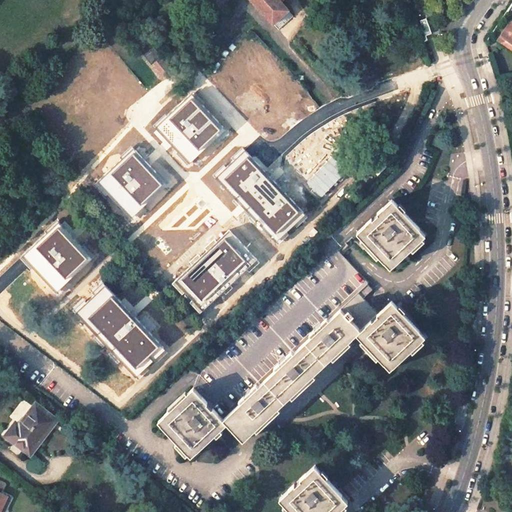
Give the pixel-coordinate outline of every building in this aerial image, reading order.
[(250,0),(273,30),(288,17),(283,11),(284,10),(277,2),(278,0),(250,0)] [(504,45),(507,40),(511,43),(511,20),(498,41),(504,45)] [(132,42),(136,48),(142,44),(137,38),(132,42)] [(136,48),(158,78),(168,70),(146,40),(142,44),(136,48)] [(171,121),(160,132),(180,154),(182,151),(193,163),(221,138),(219,136),(225,130),(204,108),(202,110),(191,98),(169,118),(171,121)] [(123,162),(101,182),(112,194),(110,196),(131,219),(143,207),(145,210),(167,189),(156,177),(158,175),(137,153),(125,164),(123,162)] [(246,153),(217,181),(274,242),(280,236),(282,238),(299,221),(298,220),(304,214),(246,153)] [(413,221),(392,198),(356,231),(389,266),(425,233),(413,221)] [(29,246),(38,255),(29,264),(52,289),(64,278),(66,280),(88,259),(77,248),(80,245),(59,223),(47,234),(44,232),(29,246)] [(257,261),(229,231),(175,282),(203,312),(257,261)] [(189,383),(192,387),(221,417),(244,396),(242,394),(249,387),(251,390),(279,363),(277,361),(284,354),(287,356),(314,330),(312,328),(319,321),(322,323),(366,282),(367,281),(334,245),(329,250),(193,379),(189,383)] [(38,255),(29,246),(20,255),(29,264),(38,255)] [(354,332),(387,368),(424,334),(408,317),(390,299),(376,311),(362,296),(371,288),(366,282),(322,323),(319,321),(312,328),(314,330),(287,356),(284,354),(277,361),(279,363),(251,390),(249,387),(242,394),(244,396),(221,417),(192,387),(157,420),(173,438),(190,455),(225,422),(242,439),(269,413),(305,379),(339,346),(354,332)] [(81,308),(75,314),(99,339),(114,325),(118,330),(103,344),(109,350),(111,349),(120,358),(118,360),(132,375),(138,369),(140,371),(158,354),(156,352),(162,347),(133,316),(124,325),(119,319),(128,311),(105,286),(99,291),(97,289),(79,306),(81,308)] [(124,325),(133,316),(128,311),(119,319),(124,325)] [(99,339),(103,344),(118,330),(114,325),(99,339)] [(36,402),(19,423),(15,420),(5,434),(29,453),(57,419),(36,402)] [(332,483),(313,462),(277,495),(292,511),(330,511),(346,498),(332,483)] [(0,511),(3,511),(11,496),(0,491),(4,483),(0,481),(0,511)]
